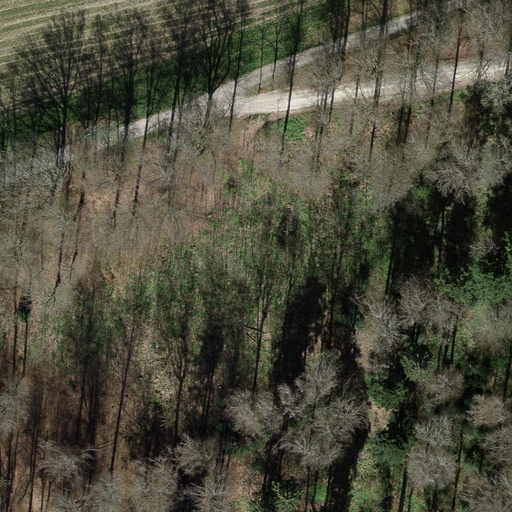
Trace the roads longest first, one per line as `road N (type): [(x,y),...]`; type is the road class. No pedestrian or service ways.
road 1 (track): [(511,60),(232,98)]
road 2 (track): [(232,98),(472,0)]
road 3 (track): [(232,98),(0,182)]
